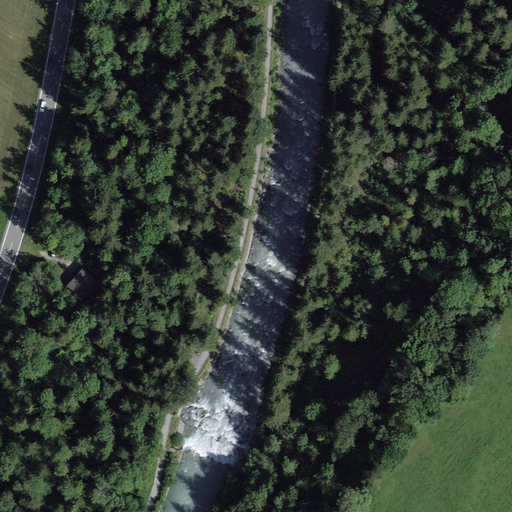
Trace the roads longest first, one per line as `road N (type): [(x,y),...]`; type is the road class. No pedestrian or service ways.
road 1 (unknown): [(269,511),(335,356),(364,345),(412,278),(487,145),(498,92),(511,69)]
road 2 (track): [(196,367),(130,272),(147,28),(142,0)]
road 3 (secondary): [(65,0),(27,190),(0,279)]
road 4 (track): [(142,511),(165,424),(196,367)]
